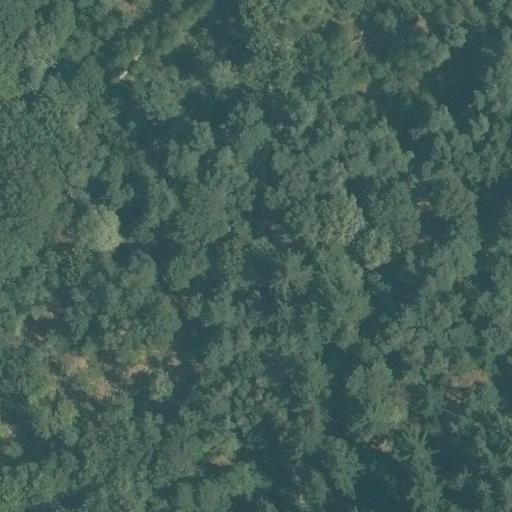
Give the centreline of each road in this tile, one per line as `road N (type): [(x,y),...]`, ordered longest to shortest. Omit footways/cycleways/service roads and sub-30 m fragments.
road 1 (track): [(292,511),(265,336),(287,0)]
road 2 (track): [(0,232),(248,222)]
